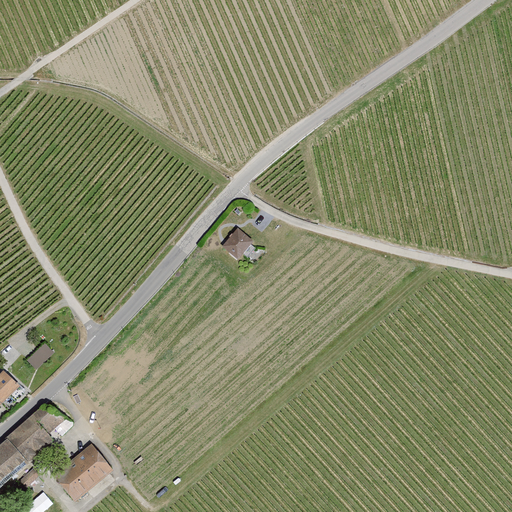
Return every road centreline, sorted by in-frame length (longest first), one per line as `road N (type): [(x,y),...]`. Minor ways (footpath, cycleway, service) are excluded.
road 1 (tertiary): [(0,433),(98,343),(254,167),(484,0)]
road 2 (track): [(511,274),(306,225),(235,187)]
road 3 (track): [(0,175),(98,343)]
road 4 (track): [(0,93),(128,0)]
